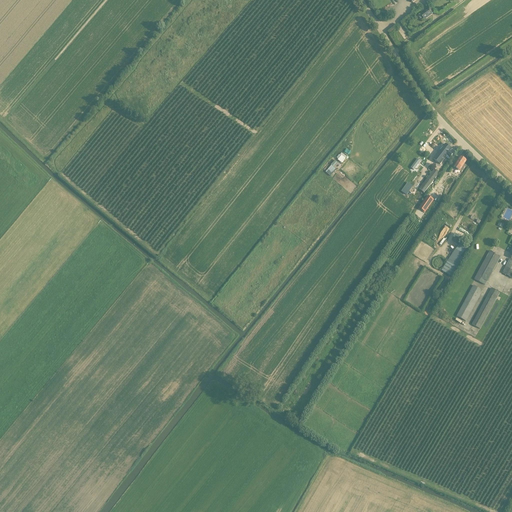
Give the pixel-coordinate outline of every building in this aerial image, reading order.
[(432,15),(435,12),(431,7),(428,9),(420,14),(424,21),(432,15)] [(445,145),(439,153),(445,157),(449,160),(454,154),(450,151),(451,149),(445,145)] [(341,152),(336,158),(342,163),(347,157),(341,152)] [(439,153),(434,160),(440,164),(445,157),(439,153)] [(464,169),(466,166),(464,164),(466,161),(460,157),(453,168),(456,171),(457,169),(462,172),(464,169)] [(331,176),(337,169),(335,168),(339,163),(335,160),(325,172),(331,176)] [(439,174),(434,170),(419,190),(424,194),(439,174)] [(407,196),(413,187),(408,183),(401,192),(407,196)] [(422,210),(425,212),(433,200),(427,196),(426,197),(419,208),(422,210)] [(461,241),(456,249),(462,253),(463,253),(468,246),(461,241)] [(460,257),(463,253),(462,253),(456,249),(442,271),(453,278),(464,260),(460,257)] [(490,251),(474,280),(485,285),(501,257),(490,251)] [(511,259),(509,259),(502,273),(511,278),(511,259)] [(473,285),(456,316),(466,322),(483,291),(473,285)] [(491,288),(472,325),(480,329),(500,293),(491,288)]
